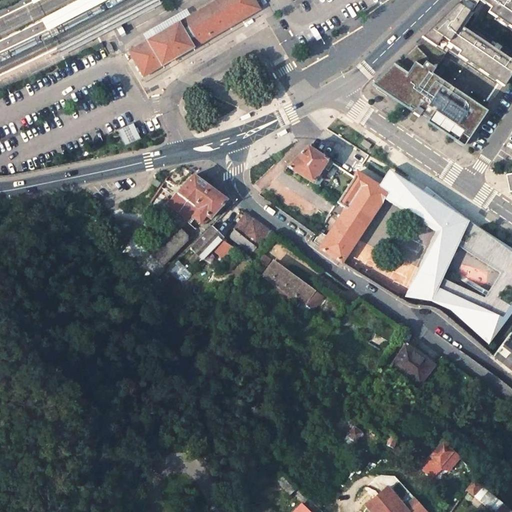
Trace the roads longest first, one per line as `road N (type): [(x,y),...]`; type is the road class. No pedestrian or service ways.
road 1 (tertiary): [(225,142),(233,183),(250,205),(410,319)]
road 2 (secondary): [(0,191),(225,142)]
road 3 (residential): [(336,92),(468,185)]
road 4 (unclassified): [(221,511),(183,458),(153,472),(148,493),(156,511)]
road 5 (secondary): [(336,92),(438,0)]
road 6 (tertiary): [(410,319),(511,400)]
road 7 (residential): [(410,319),(428,322),(511,386)]
road 8 (secondary): [(225,142),(336,92)]
